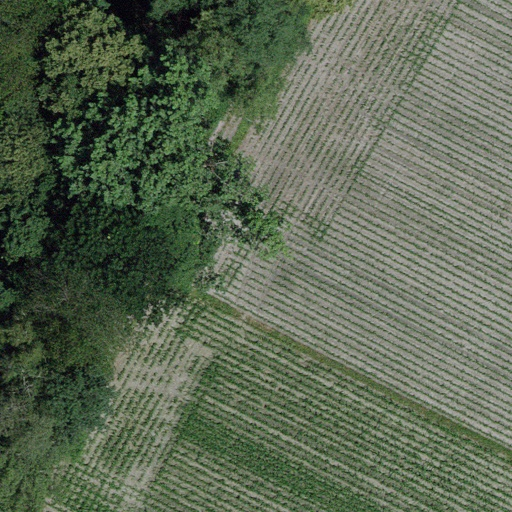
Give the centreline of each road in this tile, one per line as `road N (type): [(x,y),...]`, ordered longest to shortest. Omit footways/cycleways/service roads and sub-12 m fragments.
road 1 (track): [(46,511),(349,0)]
road 2 (track): [(0,170),(95,0)]
